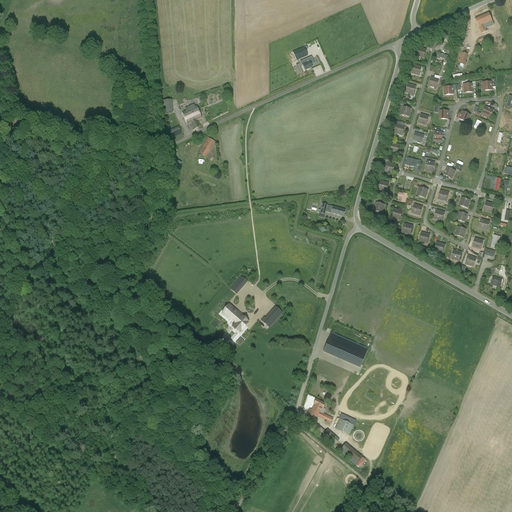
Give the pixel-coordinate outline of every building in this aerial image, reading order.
[(488,12),(475,19),(482,34),(487,31),(486,28),(494,25),(492,21),(488,12)] [(465,19),(461,32),(466,33),(470,20),(465,19)] [(462,36),(458,49),(463,50),(467,38),(462,36)] [(490,45),(488,36),(478,39),(481,47),(490,45)] [(304,47),(293,52),(296,61),(307,56),(304,47)] [(418,48),(416,54),(424,57),(426,50),(418,48)] [(448,62),(450,57),(441,53),(439,58),(448,62)] [(462,53),(459,64),(460,64),(459,67),(464,69),(464,65),(466,66),(467,62),(466,62),(468,54),(462,53)] [(305,64),(302,65),(305,70),(312,68),(311,66),(314,64),(311,57),(303,61),(305,64)] [(420,74),(421,67),(413,65),(411,72),(420,74)] [(437,87),(439,80),(431,78),(429,84),(437,87)] [(416,87),(408,85),(406,91),(414,94),(416,87)] [(174,113),(173,100),(166,100),(167,113),(174,113)] [(186,111),(182,113),(187,124),(191,123),(191,122),(194,129),(197,128),(198,127),(199,127),(196,120),(201,118),(196,107),(195,107),(194,104),(185,109),(186,111)] [(409,118),(411,109),(404,107),(402,116),(409,118)] [(494,111),(486,107),(483,114),(491,117),(494,111)] [(465,122),(469,115),(462,112),(459,119),(465,122)] [(427,124),(429,117),(420,115),(418,121),(427,124)] [(395,131),(394,134),(402,137),(402,136),(403,136),(403,134),(405,127),(398,125),(397,125),(397,126),(395,131)] [(179,128),(170,132),(173,138),(182,134),(179,128)] [(415,132),(413,140),(417,141),(416,143),(421,144),(422,143),(423,143),(425,135),(415,132)] [(496,143),(503,144),(505,134),(499,133),(496,143)] [(202,147),(198,153),(206,158),(215,142),(208,138),(202,147)] [(398,152),(400,146),(391,143),(390,150),(398,152)] [(418,161),(408,158),(406,165),(416,168),(418,161)] [(433,170),(435,164),(426,162),(425,169),(433,170)] [(385,170),(384,172),(392,174),(393,172),(395,165),(391,164),(386,163),(385,170)] [(443,175),(452,179),(453,178),(451,177),(454,170),(447,167),(445,171),(445,173),(445,172),(443,175)] [(498,191),(502,179),(497,177),(493,190),(498,191)] [(380,182),(379,188),(387,190),(389,184),(380,182)] [(419,197),(425,199),(428,190),(421,188),(419,197)] [(447,200),(449,193),(440,191),(438,198),(447,200)] [(405,203),(407,198),(408,199),(409,196),(407,196),(408,194),(403,193),(403,194),(399,193),(398,197),(402,198),(401,202),(405,203)] [(467,209),(470,200),(463,198),(461,207),(467,209)] [(378,203),(375,212),(382,214),(384,205),(378,203)] [(492,212),(494,205),(486,203),(484,209),(492,212)] [(320,210),(319,213),(325,215),(327,208),(332,210),(332,211),(331,213),(343,217),(345,211),(333,207),(327,205),(322,204),(320,210)] [(420,214),(422,208),(414,205),(412,212),(420,214)] [(507,220),(510,210),(506,209),(505,212),(499,211),(498,218),(507,220)] [(403,212),(394,210),(393,216),(401,219),(403,212)] [(443,220),(445,213),(436,211),(434,217),(443,220)] [(465,223),(468,215),(461,213),(458,221),(465,223)] [(488,229),(490,222),(481,220),(479,227),(488,229)] [(413,226),(404,224),(403,231),(411,233),(413,226)] [(463,238),(466,230),(459,228),(457,236),(463,238)] [(430,235),(421,233),(420,240),(428,242),(430,235)] [(493,235),(490,248),(498,250),(500,237),(493,235)] [(481,248),(483,241),(475,239),(473,246),(481,248)] [(443,252),(445,245),(437,243),(435,250),(443,252)] [(495,251),(486,249),(485,255),(493,258),(495,251)] [(460,260),(462,253),(453,251),(452,258),(460,260)] [(474,266),(476,259),(468,256),(466,263),(474,266)] [(241,277),(235,284),(240,289),(246,281),(241,277)] [(501,280),(493,278),(491,285),(499,287),(501,280)] [(227,306),(223,312),(226,315),(225,316),(229,320),(230,318),(236,323),(232,327),(239,332),(247,323),(240,317),(242,315),(237,311),(235,313),(227,306)] [(264,318),(261,321),(269,328),(281,313),(275,308),(265,319),(264,318)] [(330,334),(322,352),(359,368),(367,350),(330,334)] [(309,409),(307,414),(316,419),(317,417),(326,421),(325,424),(329,426),(333,418),(323,414),(320,413),(323,408),(325,404),(315,400),(313,404),(314,404),(311,410),(309,409)] [(349,435),(353,426),(339,420),(335,429),(346,434),(349,435)] [(327,430),(325,431),(313,421),(309,427),(321,437),(322,436),(334,446),(339,440),(327,430)] [(361,458),(346,444),(339,452),(355,465),(361,458)] [(362,458),(356,465),(359,468),(365,460),(362,458)]
